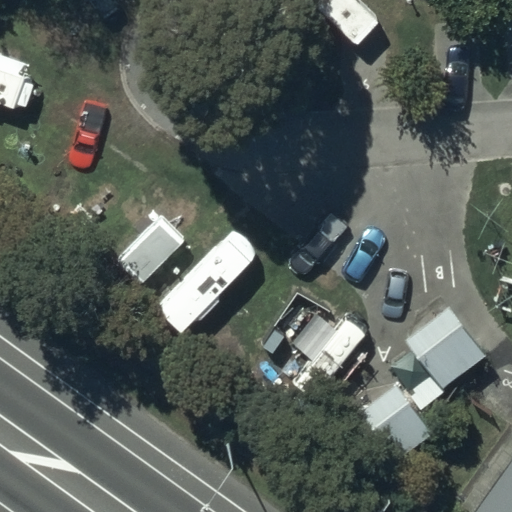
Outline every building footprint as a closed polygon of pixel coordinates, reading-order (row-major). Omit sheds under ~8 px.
[(201,218),(153,185),(104,254),(152,288),(201,218)] [(279,296),(229,257),(178,321),(227,360),(279,296)] [(445,305),(403,337),(440,386),(482,355),(445,305)] [(430,431),(394,381),(350,412),(386,462),(430,431)] [(511,511),(511,453),(469,511),(511,511)]
